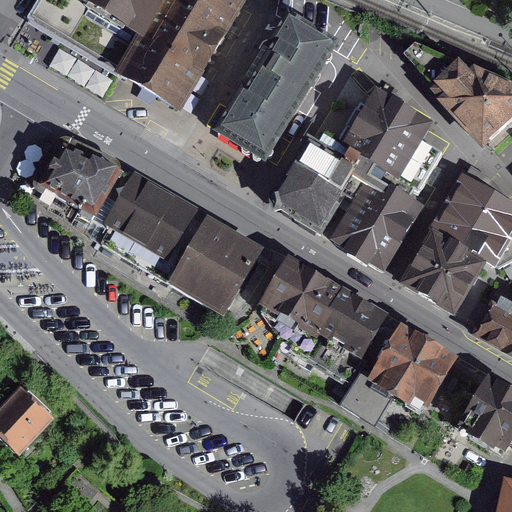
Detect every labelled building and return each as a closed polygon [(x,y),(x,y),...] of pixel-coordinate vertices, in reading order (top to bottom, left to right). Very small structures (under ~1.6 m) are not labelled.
[(38,0),(27,18),(57,36),(125,74),(165,0),(38,0)] [(243,9),(226,0),(165,0),(125,74),(187,109),(243,9)] [(251,157),(259,162),(330,49),(287,22),(216,135),(251,157)] [(408,55),(484,142),(511,119),(511,89),(418,47),(408,55)] [(427,129),(379,99),(370,113),(363,108),(340,145),(349,150),(342,162),(360,173),(367,177),(373,181),(336,243),(388,274),(426,211),(391,189),(403,170),(427,129)] [(62,209),(107,232),(134,182),(61,143),(37,188),(65,203),(62,209)] [(274,206),(321,236),(360,173),(342,162),(313,144),(274,206)] [(166,280),(197,223),(200,218),(134,182),(107,232),(100,244),(166,280)] [(511,213),(463,185),(408,279),(460,309),(484,269),(511,221),(511,213)] [(257,259),(197,223),(166,280),(223,315),(257,259)] [(288,264),(262,308),(306,334),(296,350),(348,380),(383,320),(288,264)] [(511,292),(488,331),(511,345),(511,292)] [(453,365),(404,334),(377,379),(375,382),(396,395),(424,412),(453,365)] [(340,406),(374,427),(396,395),(375,382),(377,379),(364,372),(340,406)] [(511,398),(490,386),(462,433),(502,456),(511,438),(511,398)] [(0,418),(0,432),(21,453),(50,423),(22,396),(0,418)] [(511,511),(511,485),(508,484),(501,511),(511,511)]
